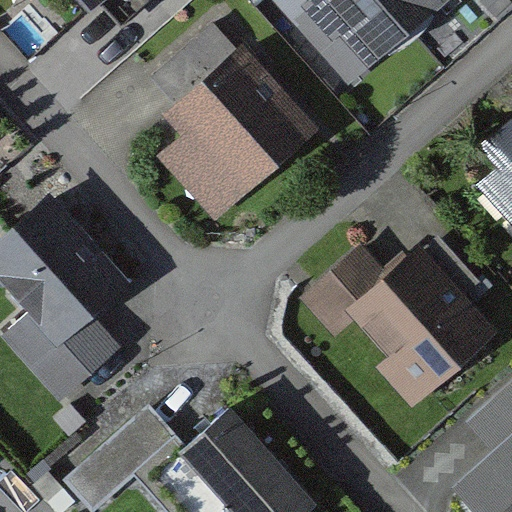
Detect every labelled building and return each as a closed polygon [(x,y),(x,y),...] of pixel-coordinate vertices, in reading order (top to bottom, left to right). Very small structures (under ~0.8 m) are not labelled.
[(82,0),(101,22),(126,0),(82,0)] [(316,0),(320,3),(292,27),(352,96),(462,0),(316,0)] [(240,56),(214,27),(156,80),(183,108),(240,56)] [(195,137),(166,163),(223,228),(325,140),(253,57),(180,120),(195,137)] [(511,125),(493,143),(511,164),(511,125)] [(143,287),(58,195),(0,247),(0,283),(27,313),(2,337),(65,405),(121,355),(97,329),(143,287)] [(369,251),(304,308),(339,347),(358,329),(391,366),(380,376),(418,419),(507,340),(429,253),(397,281),(369,251)] [(511,511),(511,397),(474,430),(501,461),(464,493),(480,511),(511,511)] [(114,511),(187,448),(153,410),(68,485),(92,511),(114,511)] [(325,511),(327,510),(238,416),(192,459),(242,511),(325,511)]
